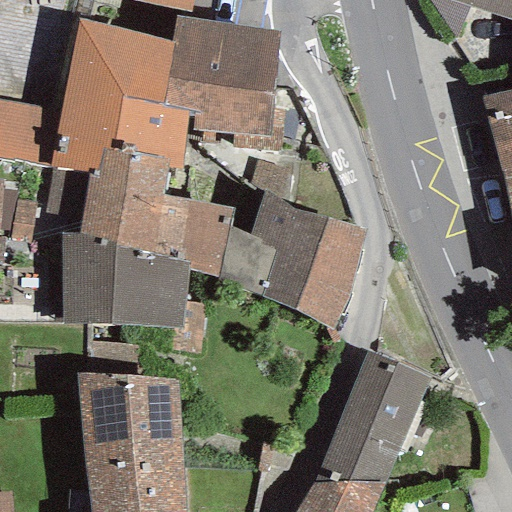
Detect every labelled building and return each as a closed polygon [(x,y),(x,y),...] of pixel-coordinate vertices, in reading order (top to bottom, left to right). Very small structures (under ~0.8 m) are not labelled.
[(191,0),(130,0),(189,13),(191,0)] [(430,0),(455,40),(469,8),(444,0),(430,0)] [(511,0),(444,0),(469,8),(511,21),(511,0)] [(271,110),(278,33),(175,16),(169,43),(172,42),(162,106),(186,111),(193,113),(190,131),(232,135),(230,149),(279,151),(283,111),(271,110)] [(169,43),(78,20),(59,112),(47,167),(53,168),(95,174),(101,150),(167,160),(166,169),(181,170),(186,111),(162,106),(172,42),(169,43)] [(511,90),(481,97),(491,135),(511,132),(511,90)] [(0,101),(0,159),(47,167),(59,112),(0,101)] [(502,173),(511,224),(511,132),(491,135),(502,173)] [(228,227),(232,209),(161,195),(166,169),(167,160),(101,150),(95,174),(53,168),(44,212),(80,221),(77,234),(188,264),(187,272),(217,278),(228,227)] [(279,201),(286,171),(258,161),(248,183),(263,191),(279,201)] [(16,191),(0,191),(0,196),(0,230),(8,231),(16,191)] [(349,293),(365,229),(292,209),(279,201),(263,191),(248,235),(228,227),(217,278),(333,331),(349,293)] [(30,243),(35,203),(17,201),(9,238),(30,243)] [(59,235),(62,326),(182,329),(187,272),(188,264),(77,234),(59,235)] [(367,351),(314,482),(384,484),(428,379),(367,351)] [(184,511),(179,439),(175,381),(75,374),(83,447),(90,511),(184,511)] [(372,511),(384,484),(314,482),(295,511),(372,511)] [(0,511),(11,511),(10,493),(0,493),(0,511)]
